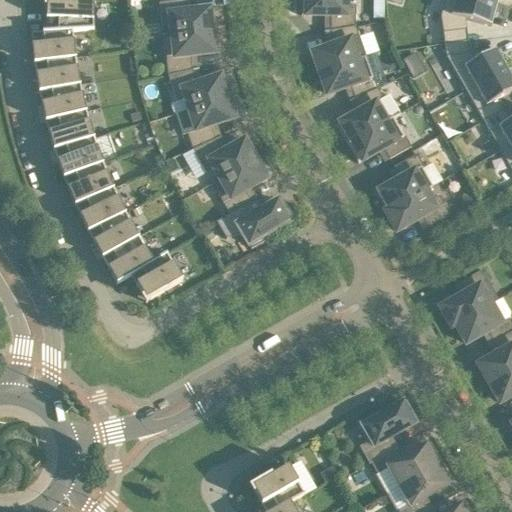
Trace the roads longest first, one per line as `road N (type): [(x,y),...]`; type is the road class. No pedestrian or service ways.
road 1 (residential): [(10,0),(11,64),(41,184),(116,321),(135,332),(162,320),(337,222)]
road 2 (residential): [(130,426),(176,420),(365,315),(380,294)]
road 3 (residential): [(380,294),(347,298),(130,426)]
road 4 (residential): [(415,360),(230,468),(216,499),(223,511)]
road 5 (residential): [(256,0),(284,119),(337,222)]
road 6 (tertiary): [(46,406),(53,369),(48,317),(0,232)]
road 7 (residential): [(503,511),(415,360)]
